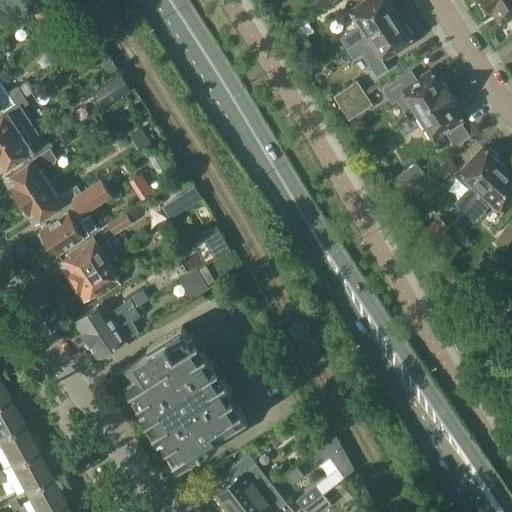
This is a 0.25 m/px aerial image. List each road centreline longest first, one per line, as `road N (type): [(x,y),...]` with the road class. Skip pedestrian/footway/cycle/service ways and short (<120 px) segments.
road 1 (secondary): [(161,0),(410,383)]
road 2 (residential): [(156,511),(0,272)]
road 3 (secondary): [(511,511),(410,383)]
road 4 (secondary): [(410,383),(480,511)]
road 5 (residential): [(511,112),(437,0)]
